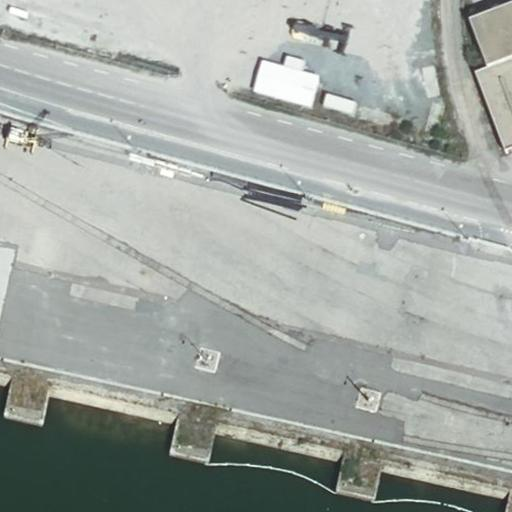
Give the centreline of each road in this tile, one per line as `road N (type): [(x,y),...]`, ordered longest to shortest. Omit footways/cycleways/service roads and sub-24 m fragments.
road 1 (tertiary): [(0,68),(511,204)]
road 2 (unknown): [(223,24),(326,9),(340,0)]
